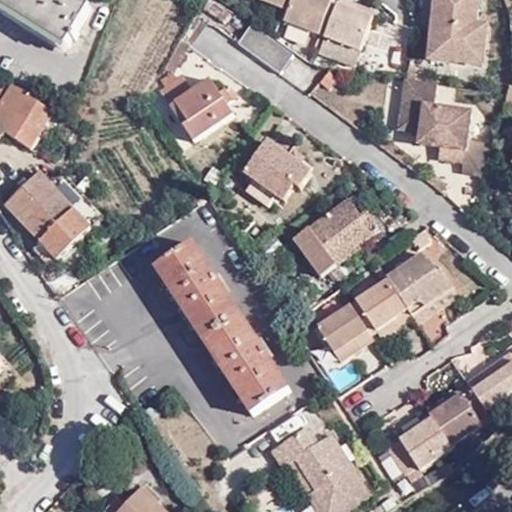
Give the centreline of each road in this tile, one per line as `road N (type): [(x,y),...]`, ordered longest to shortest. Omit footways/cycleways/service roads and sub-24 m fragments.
road 1 (residential): [(0,255),(61,352),(77,402),(63,450),(22,511)]
road 2 (unknown): [(511,294),(378,402)]
